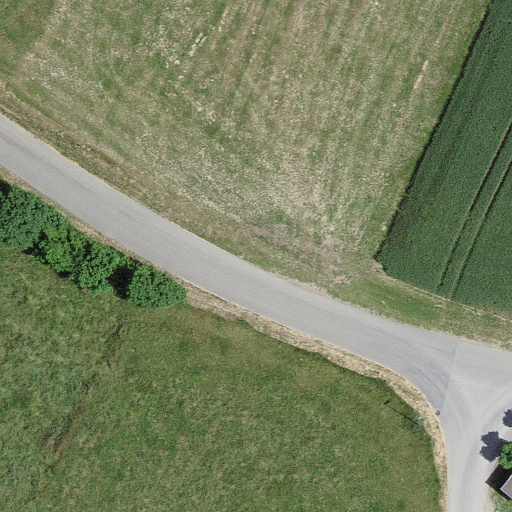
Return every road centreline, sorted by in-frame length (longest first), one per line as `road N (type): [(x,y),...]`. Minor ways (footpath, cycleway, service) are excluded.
road 1 (unclassified): [(467,368),(258,290),(0,146)]
road 2 (unclassified): [(466,511),(467,368)]
